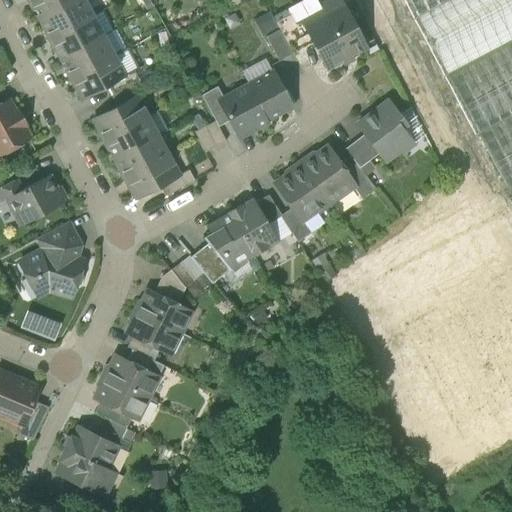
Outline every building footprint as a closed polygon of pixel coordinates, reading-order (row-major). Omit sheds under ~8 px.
[(35,10),(40,20),(76,0),(29,0),(28,1),(32,10),(35,10)] [(44,31),(49,40),(92,17),(83,0),(76,0),(40,20),(45,29),(44,31)] [(314,43),(328,68),(341,61),(342,63),(344,62),(346,63),(350,60),(351,58),(353,58),(351,55),(365,48),(339,0),(333,0),(321,7),(323,11),(303,22),(314,43)] [(511,0),(407,0),(508,192),(511,198),(511,0)] [(92,17),(103,36),(112,31),(102,11),(92,17)] [(276,23),(280,30),(293,54),(314,43),(303,22),(296,26),(290,15),(276,23)] [(56,49),(61,59),(103,36),(92,17),(49,40),(53,49),(56,49)] [(113,56),(126,49),(116,29),(112,31),(103,36),(113,56)] [(279,62),(293,54),(280,30),(266,37),(279,62)] [(65,70),(70,79),(113,56),(103,36),(61,59),(66,68),(65,70)] [(126,49),(113,56),(124,76),(135,70),(137,69),(126,49)] [(124,76),(113,56),(70,79),(74,88),(77,88),(82,98),(105,86),(124,76)] [(105,86),(111,96),(139,82),(140,81),(135,70),(124,76),(105,86)] [(272,72),(248,85),(267,120),(291,107),(272,72)] [(144,92),(139,82),(111,96),(117,107),(136,97),(144,92)] [(268,122),(267,120),(248,85),(223,98),(218,101),(229,121),(238,138),(268,122)] [(201,95),(215,121),(218,127),(229,121),(218,101),(223,98),(217,87),(201,95)] [(98,132),(103,140),(146,117),(136,97),(117,107),(93,119),(99,129),(98,132)] [(0,154),(29,139),(23,128),(27,126),(18,109),(14,111),(8,100),(0,104),(0,154)] [(378,154),(384,162),(401,150),(397,145),(408,136),(397,121),(401,118),(388,101),(356,125),(364,135),(378,154)] [(156,111),(146,117),(157,136),(167,131),(156,111)] [(109,149),(115,159),(157,136),(146,117),(103,140),(107,149),(109,149)] [(226,142),(218,127),(215,121),(205,127),(215,147),(226,142)] [(205,153),(215,147),(205,127),(194,132),(205,153)] [(345,149),(355,163),(359,168),(378,154),(364,135),(345,149)] [(119,171),(124,179),(167,156),(157,136),(115,159),(120,168),(119,171)] [(327,148),(301,166),(327,204),(352,186),(354,185),(344,171),(327,148)] [(178,176),(167,156),(124,179),(128,188),(130,188),(136,199),(159,186),(178,176)] [(374,188),(359,168),(355,163),(344,171),(354,185),(352,186),(360,198),(374,188)] [(316,212),(327,204),(301,166),(275,184),(292,208),(301,222),(303,221),(310,232),(324,223),(316,212)] [(159,186),(165,197),(194,181),(188,170),(178,176),(159,186)] [(6,199),(21,226),(63,202),(62,199),(65,197),(59,186),(56,188),(49,175),(24,189),(6,199)] [(0,188),(0,201),(6,199),(24,189),(18,179),(0,188)] [(267,224),(280,216),(281,215),(268,195),(255,203),(267,224)] [(228,212),(253,256),(268,247),(261,235),(270,229),(267,224),(255,203),(254,202),(242,209),(236,213),(234,208),(228,212)] [(292,208),(281,215),(280,216),(298,241),(311,232),(310,232),(303,221),(301,222),(292,208)] [(230,269),(253,256),(228,212),(206,225),(209,232),(213,239),(207,243),(229,270),(230,269)] [(82,260),(76,258),(71,257),(68,251),(79,244),(67,222),(37,238),(43,249),(19,262),(29,280),(35,277),(44,293),(49,291),(71,298),(74,289),(81,285),(83,276),(80,270),(82,260)] [(261,235),(268,247),(277,242),(270,229),(261,235)] [(202,237),(207,243),(213,239),(209,232),(202,237)] [(203,274),(212,284),(229,270),(207,243),(190,257),(203,274)] [(80,246),(79,244),(68,251),(71,257),(76,258),(80,246)] [(189,255),(180,263),(194,281),(203,274),(190,257),(189,255)] [(185,288),(194,281),(180,263),(171,270),(185,288)] [(177,304),(185,288),(171,270),(161,277),(154,293),(177,304)] [(35,277),(29,280),(37,297),(44,293),(35,277)] [(138,302),(134,310),(180,333),(190,311),(177,304),(154,293),(148,290),(143,300),(138,302)] [(22,323),(34,328),(39,315),(28,310),(22,323)] [(169,355),(180,333),(134,310),(130,319),(132,324),(127,334),(132,337),(153,347),(169,355)] [(58,323),(39,315),(34,328),(52,336),(58,323)] [(127,347),(132,350),(147,357),(153,347),(132,337),(127,347)] [(163,365),(147,357),(132,350),(126,361),(158,376),(163,365)] [(106,367),(102,375),(147,398),(158,376),(126,361),(116,355),(111,365),(106,367)] [(20,427),(21,428),(32,401),(38,388),(0,372),(0,415),(3,417),(2,419),(20,427)] [(136,420),(147,398),(102,375),(97,384),(99,389),(94,399),(100,402),(131,417),(136,420)] [(17,434),(33,440),(49,408),(32,401),(21,428),(20,427),(17,434)] [(107,419),(126,428),(131,417),(100,402),(94,412),(107,419)] [(121,439),(127,442),(132,431),(126,428),(107,419),(101,429),(121,439)] [(71,438),(66,448),(107,468),(118,447),(121,439),(101,429),(98,437),(78,427),(72,438),(71,438)] [(106,496),(106,495),(99,491),(110,470),(107,468),(66,448),(63,453),(60,459),(62,460),(56,472),(80,484),(106,496)] [(118,473),(110,470),(99,491),(106,495),(118,473)] [(74,496),(99,508),(106,496),(80,484),(74,496)]
